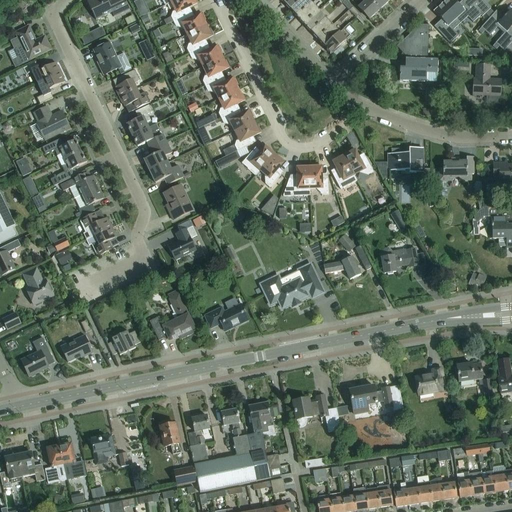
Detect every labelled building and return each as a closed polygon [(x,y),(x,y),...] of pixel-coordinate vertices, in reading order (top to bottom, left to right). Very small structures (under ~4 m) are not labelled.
[(114,17),(120,14),(129,10),(124,0),(110,0),(111,2),(108,3),(106,0),(88,0),(85,2),(89,10),(90,9),(96,20),(105,16),(112,13),(114,17)] [(139,0),(134,3),(141,17),(149,13),(142,0),(139,0)] [(173,22),(189,14),(186,9),(197,3),(195,0),(176,0),(171,3),(174,8),(171,17),(173,22)] [(291,11),(302,0),(286,0),(284,3),(291,11)] [(297,18),(311,5),(307,0),(302,0),(291,11),(297,18)] [(349,11),(352,8),(346,0),(342,4),(349,11)] [(361,0),(364,3),(358,8),(362,12),(369,20),(380,10),(370,0),(361,0)] [(370,0),(380,10),(389,1),(388,0),(370,0)] [(453,0),(446,0),(442,4),(456,19),(455,19),(457,21),(465,14),(467,17),(473,23),(480,16),(481,15),(466,0),(463,0),(458,5),(453,0)] [(466,0),(481,15),(480,16),(482,17),(485,14),(488,16),(492,12),(490,10),(490,9),(481,0),(466,0)] [(442,4),(434,12),(441,20),(434,27),(450,44),(458,36),(453,30),(460,24),(457,21),(455,19),(456,19),(442,4)] [(304,25),(318,12),(311,5),(297,18),(304,25)] [(356,18),(359,15),(352,8),(349,11),(356,18)] [(481,28),(478,31),(481,34),(484,31),(489,36),(497,27),(504,33),(505,34),(511,25),(511,10),(511,9),(504,18),(496,11),(494,14),(490,18),(481,28)] [(311,33),(325,19),(318,12),(304,25),(311,33)] [(187,35),(206,26),(204,21),(205,20),(202,14),(191,19),(189,14),(173,22),(175,26),(184,29),(187,35)] [(133,15),(124,19),(127,25),(135,21),(133,15)] [(359,15),(356,18),(362,26),(366,22),(359,15)] [(318,40),(332,27),(325,19),(311,33),(318,40)] [(132,34),(140,31),(137,25),(130,29),(132,34)] [(419,60),(426,61),(428,25),(420,25),(397,47),(404,55),(407,55),(407,59),(419,60)] [(495,44),(492,47),(495,49),(498,46),(503,51),(511,41),(511,25),(505,34),(504,33),(495,44)] [(189,54),(205,46),(202,41),(213,36),(210,29),(208,30),(206,26),(187,35),(189,40),(186,49),(189,54)] [(18,39),(12,42),(19,57),(23,65),(29,61),(28,59),(35,56),(35,57),(41,54),(50,50),(44,37),(38,40),(37,42),(35,41),(28,27),(16,33),(18,39)] [(325,47),(344,30),(343,30),(339,34),(332,27),(318,40),(325,47)] [(96,30),(80,37),(84,46),(100,38),(96,30)] [(344,30),(325,47),(331,54),(350,37),(344,30)] [(145,39),(151,55),(158,52),(152,36),(145,39)] [(102,47),(93,51),(99,64),(98,65),(103,76),(112,71),(118,69),(120,75),(131,70),(124,54),(116,57),(116,56),(109,43),(102,47)] [(203,67),(222,58),(220,53),(221,53),(218,46),(207,52),(205,46),(189,54),(191,59),(200,62),(203,67)] [(173,61),(169,52),(162,55),(167,64),(173,61)] [(205,86),(221,79),(218,73),(229,68),(226,62),(224,62),(222,58),(203,67),(205,73),(202,82),(205,86)] [(400,68),(399,81),(437,83),(437,62),(426,61),(419,60),(407,59),(405,59),(405,68),(401,68),(400,68)] [(37,84),(61,72),(58,66),(57,66),(55,63),(40,70),(36,62),(22,68),(25,74),(25,75),(32,72),(37,84)] [(473,86),(472,96),(473,96),(473,95),(486,96),(486,104),(500,104),(500,97),(501,80),(501,81),(489,80),(489,66),(490,66),(480,65),(476,65),(476,80),(473,80),(473,86)] [(119,98),(136,90),(133,84),(139,81),(134,70),(116,79),(119,86),(115,88),(117,91),(116,91),(119,98)] [(64,78),(61,72),(37,84),(43,95),(29,102),(32,108),(39,104),(40,105),(44,103),(53,98),(49,90),(65,82),(63,79),(64,78)] [(219,100),(238,90),(235,86),(237,85),(234,78),(223,84),(221,79),(205,86),(207,91),(216,94),(219,100)] [(180,80),(175,83),(178,90),(184,87),(180,80)] [(136,90),(119,98),(122,104),(123,104),(125,107),(129,105),(132,112),(150,103),(145,92),(139,95),(136,90)] [(221,119),(236,111),(234,106),(245,100),(242,94),(240,95),(238,90),(219,100),(221,105),(218,114),(221,119)] [(69,93),(60,97),(63,102),(71,97),(69,93)] [(198,110),(195,103),(187,107),(190,113),(198,110)] [(132,136),(148,128),(146,123),(150,121),(147,115),(152,112),(149,106),(135,112),(138,119),(126,125),(132,136)] [(47,107),(38,111),(34,113),(39,123),(36,124),(44,141),(70,128),(62,112),(51,117),(47,107)] [(234,132),(254,123),(251,118),(253,117),(250,111),(239,116),(236,111),(221,119),(223,123),(232,126),(234,132)] [(122,123),(132,120),(130,114),(121,116),(122,123)] [(201,120),(195,123),(198,129),(204,126),(201,120)] [(0,124),(0,130),(2,129),(4,133),(10,132),(12,126),(6,122),(1,127),(0,124)] [(254,123),(234,132),(237,137),(234,146),(237,151),(253,144),(250,138),(261,133),(258,126),(256,127),(254,123)] [(152,148),(166,142),(163,135),(158,137),(155,131),(151,133),(148,128),(132,136),(137,147),(149,142),(152,148)] [(64,159),(81,151),(75,140),(63,146),(60,139),(51,144),(42,148),(45,155),(54,150),(57,156),(62,154),(64,159)] [(149,172),(167,163),(164,157),(171,153),(166,142),(152,148),(150,149),(153,156),(144,160),(149,172)] [(260,171),(274,155),(270,152),(271,150),(266,145),(258,155),(253,150),(241,164),(255,176),(260,171)] [(235,152),(237,151),(234,146),(223,151),(225,157),(235,152)] [(344,157),(354,175),(359,172),(368,175),(373,172),(365,157),(359,160),(354,149),(347,152),(348,154),(344,157)] [(388,163),(375,164),(383,181),(388,180),(388,171),(407,171),(407,173),(423,173),(423,149),(409,149),(409,153),(399,153),(399,149),(392,149),(392,154),(388,154),(388,163)] [(81,151),(64,159),(67,164),(62,167),(65,173),(56,177),(52,179),(55,186),(68,179),(77,175),(74,168),(86,163),(81,151)] [(225,157),(229,164),(238,159),(235,152),(225,157)] [(274,155),(260,171),(264,175),(265,184),(269,188),(281,175),(276,171),(284,162),(279,157),(278,158),(274,155)] [(357,181),(354,175),(344,157),(339,159),(338,157),(332,160),(338,171),(332,174),(340,190),(357,181)] [(473,175),(473,168),(473,158),(466,158),(466,162),(459,162),(459,159),(450,159),(450,162),(443,162),(443,169),(439,169),(439,182),(439,186),(435,193),(442,198),(447,190),(444,188),(443,182),(451,182),(451,178),(458,178),(458,182),(471,181),(470,175),(473,175)] [(167,163),(149,172),(155,184),(164,179),(167,186),(183,178),(178,166),(170,170),(167,163)] [(493,163),(493,173),(493,178),(498,178),(498,182),(511,182),(511,181),(511,165),(507,166),(507,163),(493,163)] [(309,189),(309,168),(304,168),(304,166),(296,166),(297,179),(291,179),(291,186),(286,186),(283,196),(283,197),(310,196),(309,189)] [(309,168),(309,189),(316,189),(322,195),(328,195),(328,177),(321,178),(321,166),(314,166),(314,168),(309,168)] [(61,187),(57,188),(59,193),(63,192),(69,188),(74,199),(80,196),(98,188),(93,177),(81,182),(79,177),(70,181),(60,186),(61,187)] [(483,195),(482,183),(474,184),(474,195),(483,195)] [(180,186),(172,190),(163,194),(171,211),(169,212),(173,221),(193,211),(180,186)] [(98,188),(80,196),(85,207),(78,210),(79,213),(75,215),(77,219),(81,217),(82,217),(86,215),(95,211),(92,204),(103,199),(98,188)] [(47,211),(39,195),(32,199),(40,215),(47,211)] [(0,244),(17,236),(12,227),(14,225),(0,196),(0,244)] [(498,247),(506,247),(505,219),(506,219),(506,207),(483,207),(482,202),(478,203),(480,212),(473,219),(478,223),(483,217),(488,217),(488,218),(491,218),(491,226),(488,226),(488,239),(498,239),(498,247)] [(271,216),(273,210),(264,206),(260,211),(271,216)] [(390,215),(400,232),(408,228),(398,211),(390,215)] [(90,218),(81,223),(86,232),(83,234),(83,235),(84,235),(86,239),(86,240),(94,236),(112,228),(109,221),(108,222),(106,218),(102,220),(99,214),(90,218)] [(202,216),(193,220),(196,228),(206,224),(202,216)] [(426,236),(419,224),(414,227),(420,239),(426,236)] [(197,236),(192,227),(179,233),(182,239),(169,246),(178,265),(176,260),(196,251),(190,239),(197,236)] [(94,236),(86,240),(89,246),(91,245),(96,255),(114,246),(111,240),(115,238),(114,234),(115,234),(112,228),(94,236)] [(354,247),(345,236),(342,233),(335,237),(339,241),(348,252),(354,247)] [(65,239),(53,244),(57,252),(69,246),(65,239)] [(17,240),(0,248),(0,274),(1,276),(15,270),(7,253),(20,247),(17,240)] [(56,252),(53,245),(46,249),(50,255),(56,252)] [(383,249),(381,254),(382,258),(382,264),(384,274),(396,272),(395,267),(409,265),(410,267),(417,266),(415,253),(417,253),(416,251),(416,249),(407,250),(393,252),(388,248),(383,249)] [(361,275),(352,257),(341,262),(323,266),(325,274),(345,271),(350,280),(361,275)] [(261,285),(265,294),(270,306),(279,302),(282,309),(308,297),(306,294),(309,293),(312,299),(324,293),(310,265),(298,270),(299,272),(280,281),(278,276),(269,281),(261,285)] [(44,285),(36,269),(23,275),(29,288),(26,289),(33,306),(53,296),(47,284),(44,285)] [(487,278),(475,272),(470,284),(477,287),(477,286),(482,288),(487,278)] [(186,286),(195,281),(191,274),(182,279),(186,286)] [(149,322),(158,341),(167,337),(169,341),(181,336),(182,338),(192,333),(191,331),(195,329),(177,291),(167,296),(179,319),(163,326),(159,317),(149,322)] [(248,321),(240,304),(224,312),(222,308),(204,316),(210,329),(221,324),(225,332),(248,321)] [(20,324),(15,314),(2,320),(7,330),(20,324)] [(86,334),(91,332),(86,321),(81,324),(86,334)] [(104,338),(112,356),(118,353),(119,356),(135,348),(134,346),(140,343),(134,331),(129,334),(127,331),(111,339),(113,342),(107,344),(104,338)] [(85,336),(60,347),(67,363),(80,357),(81,359),(93,353),(85,336)] [(37,353),(21,361),(29,377),(48,368),(48,366),(54,363),(42,338),(32,343),(37,353)] [(498,378),(499,388),(500,394),(511,392),(511,371),(510,370),(508,360),(497,361),(500,378),(498,378)] [(456,367),(458,376),(459,382),(474,380),(482,378),(480,365),(472,366),(472,364),(456,367)] [(445,390),(443,379),(441,369),(432,371),(433,375),(415,378),(419,395),(445,390)] [(491,380),(483,381),(482,381),(484,396),(493,395),(491,380)] [(381,389),(382,391),(382,392),(375,393),(374,386),(349,391),(354,416),(369,413),(368,406),(384,402),(385,409),(393,408),(389,388),(381,389)] [(307,421),(307,418),(312,417),(312,416),(319,415),(320,418),(325,417),(328,433),(341,430),(337,409),(327,411),(324,396),(316,397),(317,402),(309,404),(308,399),(293,402),(296,420),(297,420),(298,428),(303,427),(304,427),(306,425),(307,423),(307,421)] [(256,405),(263,438),(275,435),(273,426),(271,427),(270,420),(271,420),(267,403),(256,405)] [(266,457),(263,438),(256,405),(248,407),(254,435),(247,436),(251,454),(256,481),(271,478),(269,469),(266,457)] [(447,406),(445,409),(446,412),(449,414),(452,413),(454,410),(453,406),(450,405),(447,406)] [(251,454),(247,436),(241,437),(236,410),(221,413),(224,426),(232,425),(234,430),(233,430),(234,439),(233,439),(237,457),(209,462),(204,444),(190,447),(189,447),(194,468),(197,482),(199,493),(256,481),(251,454)] [(134,416),(127,417),(128,424),(136,422),(134,416)] [(190,447),(204,444),(203,437),(202,437),(200,431),(209,429),(206,416),(192,419),(194,432),(187,434),(190,447)] [(168,423),(159,425),(161,434),(164,448),(171,446),(173,456),(177,455),(182,454),(177,434),(175,424),(168,426),(168,423)] [(511,429),(511,425),(498,427),(499,434),(511,432),(511,429)] [(91,440),(93,450),(96,463),(106,460),(106,457),(115,455),(111,436),(91,440)] [(511,440),(501,442),(503,449),(511,447),(511,440)] [(60,447),(59,447),(66,480),(72,479),(86,476),(85,472),(83,462),(75,464),(71,444),(65,446),(64,445),(61,446),(60,447)] [(477,446),(480,461),(483,461),(482,454),(490,453),(488,444),(477,446)] [(479,461),(480,461),(477,446),(465,448),(466,457),(478,455),(479,461)] [(51,468),(45,470),(47,480),(48,484),(60,482),(66,480),(59,447),(58,447),(57,447),(54,447),(53,448),(47,449),(51,468)] [(466,457),(465,448),(453,450),(453,456),(465,454),(466,457)] [(438,452),(439,462),(450,460),(449,451),(438,452)] [(438,462),(439,462),(438,452),(425,454),(426,460),(437,458),(438,462)] [(18,456),(23,477),(35,475),(36,483),(45,481),(41,465),(34,467),(31,453),(18,456)] [(129,466),(128,463),(126,453),(118,455),(121,467),(129,466)] [(280,467),(278,455),(266,457),(269,469),(280,467)] [(23,477),(18,456),(5,458),(7,472),(0,473),(0,475),(2,484),(3,490),(11,488),(10,484),(24,481),(23,477)] [(413,456),(402,458),(403,463),(403,467),(415,465),(413,456)] [(402,463),(403,463),(402,458),(389,460),(390,469),(402,467),(402,463)] [(305,462),(306,469),(325,466),(324,459),(305,462)] [(177,486),(197,482),(194,468),(174,473),(177,486)] [(315,483),(327,481),(325,469),(313,471),(315,483)] [(497,493),(494,472),(493,473),(493,471),(481,473),(485,494),(497,493)] [(497,493),(509,491),(506,471),(494,472),(497,493)] [(473,496),(469,474),(468,473),(464,473),(465,481),(458,483),(460,498),(473,496)] [(485,494),(481,473),(469,474),(473,496),(485,494)] [(445,500),(442,485),(441,485),(441,478),(436,479),(430,482),(433,502),(445,500)] [(272,488),(284,486),(283,479),(271,481),(272,487),(272,488)] [(260,490),(272,487),(271,481),(258,484),(260,490)] [(421,504),(433,502),(430,482),(429,482),(418,484),(421,504)] [(442,485),(445,500),(456,499),(454,483),(442,485)] [(261,498),(260,490),(258,484),(252,485),(253,491),(256,490),(258,499),(261,498)] [(409,506),(407,490),(406,490),(405,484),(400,484),(401,491),(394,492),(396,508),(409,506)] [(409,506),(421,504),(418,484),(417,484),(418,488),(407,490),(409,506)] [(378,487),(381,508),(392,506),(389,485),(378,487)] [(284,486),(272,488),(273,494),(285,492),(284,486)] [(193,487),(186,488),(188,495),(194,493),(193,487)] [(368,510),(381,508),(378,487),(376,487),(377,488),(365,490),(368,510)] [(106,498),(104,488),(91,491),(93,501),(106,498)] [(368,510),(365,490),(365,489),(353,490),(357,511),(368,510)] [(169,492),(170,498),(177,497),(175,490),(169,492)] [(344,511),(353,511),(357,511),(353,490),(353,496),(342,498),(344,511)] [(211,494),(212,499),(226,496),(225,491),(211,494)] [(163,500),(170,498),(169,492),(162,493),(163,500)] [(344,511),(342,498),(341,493),(329,495),(332,511),(344,511)] [(201,502),(212,499),(211,494),(199,496),(201,502)] [(143,497),(144,504),(153,502),(152,495),(143,497)] [(319,511),(332,511),(329,495),(317,497),(318,506),(317,506),(317,509),(319,508),(319,511)] [(135,506),(144,504),(143,497),(134,499),(135,506)] [(123,511),(123,508),(135,506),(134,499),(121,501),(122,511),(123,511)] [(122,511),(121,501),(108,504),(109,511),(122,511)]
